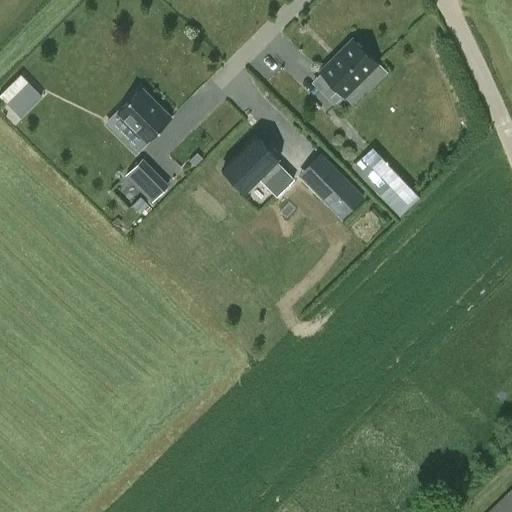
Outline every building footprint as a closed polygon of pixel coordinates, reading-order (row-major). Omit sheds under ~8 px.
[(391,53),(365,24),(331,58),(358,88),(391,53)] [(111,65),(78,96),(117,137),(150,105),(111,65)] [(0,96),(19,116),(40,94),(18,72),(0,89),(0,96)] [(282,161),(258,134),(215,171),(242,201),(282,161)] [(364,182),(379,197),(396,180),(380,165),(364,182)] [(337,168),(314,190),(330,206),(341,195),(353,207),(363,197),(337,168)] [(164,179),(149,193),(158,202),(172,187),(164,179)] [(511,511),(511,487),(485,511),(511,511)] [(443,511),(433,500),(419,511),(443,511)]
